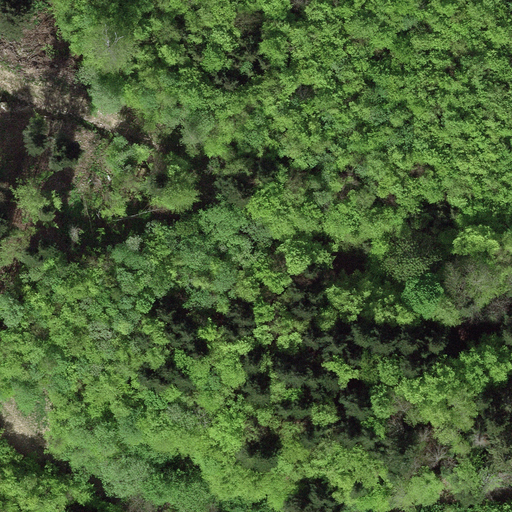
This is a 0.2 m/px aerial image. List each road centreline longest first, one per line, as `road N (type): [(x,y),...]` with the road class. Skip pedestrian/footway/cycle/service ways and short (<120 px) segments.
road 1 (track): [(0,54),(133,126),(265,213),(511,311)]
road 2 (track): [(0,397),(99,479),(164,511)]
road 3 (track): [(387,511),(511,492)]
